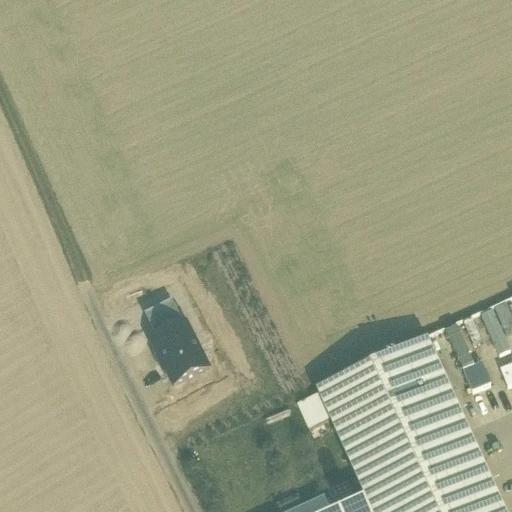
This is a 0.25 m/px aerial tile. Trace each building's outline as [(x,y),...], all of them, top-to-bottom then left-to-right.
[(146,315),(175,391),(213,376),(184,301),(146,315)] [(501,511),(426,344),(316,393),(319,398),(330,423),(366,502),(369,511),(501,511)] [(474,394),(494,387),(486,365),(466,373),(474,394)] [(330,423),(319,398),(297,408),(308,433),(330,423)] [(305,511),(369,511),(366,502),(344,511),(328,511),(324,504),(305,511)]
